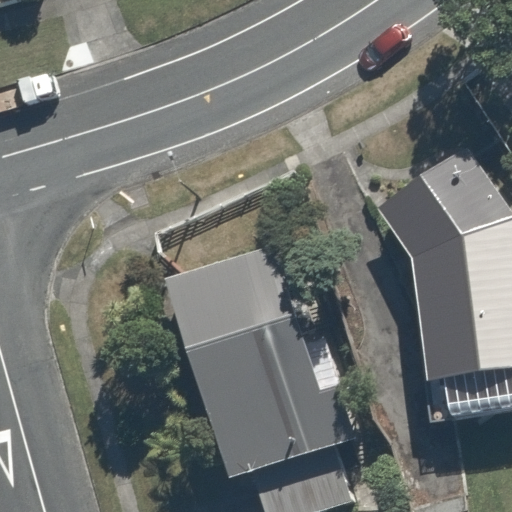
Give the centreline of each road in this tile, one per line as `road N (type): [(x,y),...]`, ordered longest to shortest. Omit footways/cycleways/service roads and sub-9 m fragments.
road 1 (tertiary): [(0,168),(98,140),(329,22),(357,0)]
road 2 (residential): [(0,375),(39,511)]
